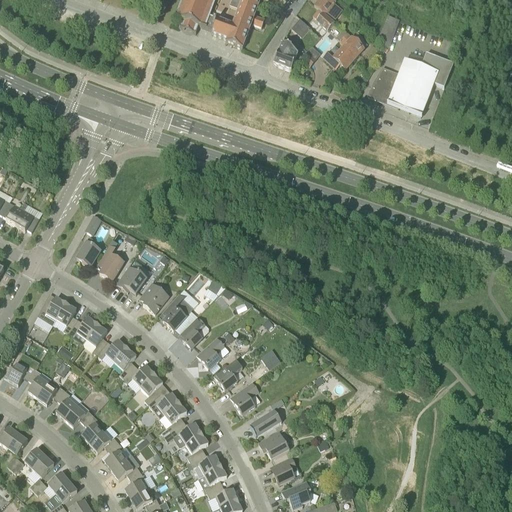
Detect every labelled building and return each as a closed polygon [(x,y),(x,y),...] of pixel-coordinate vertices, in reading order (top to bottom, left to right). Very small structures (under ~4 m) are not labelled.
[(219,0),(182,0),(176,19),(174,18),(173,19),(181,22),(178,30),(182,32),(184,31),(187,25),(193,27),(191,34),(192,35),(196,37),(199,29),(212,34),(217,22),(212,20),(219,0)] [(242,0),(232,27),(217,22),(212,34),(211,37),(232,44),(231,48),(242,52),(251,27),(261,31),(265,22),(255,18),(261,0),(242,0)] [(322,16),(324,18),(334,5),(335,4),(330,0),(320,0),(314,8),(323,15),(322,16)] [(332,24),(342,12),(334,5),(324,18),(332,24)] [(324,18),(322,16),(316,23),(327,32),(333,25),(332,24),(324,18)] [(389,51),(399,23),(387,19),(378,41),(389,51)] [(309,30),(300,22),(291,31),(301,40),(309,30)] [(336,41),(340,44),(347,37),(343,34),(336,41)] [(347,37),(340,44),(339,45),(344,49),(356,61),(364,52),(347,37)] [(291,74),(301,63),(308,54),(296,44),(290,50),(281,47),(274,65),(276,68),(291,74)] [(356,61),(344,49),(334,60),(328,54),(323,60),(336,72),(340,68),(345,73),(356,61)] [(312,50),(308,54),(301,63),(309,70),(320,57),(312,50)] [(444,90),(453,67),(426,56),(421,69),(404,63),(399,77),(382,71),(373,86),(368,99),(396,110),(421,120),(434,87),(444,90)] [(0,200),(0,217),(2,219),(10,206),(0,200)] [(10,206),(2,219),(7,222),(6,224),(15,230),(24,214),(27,208),(24,206),(20,212),(10,206)] [(24,214),(15,230),(25,235),(26,233),(31,235),(39,222),(24,214)] [(94,221),(85,236),(92,240),(101,225),(94,221)] [(127,240),(125,244),(133,249),(136,244),(128,239),(127,240)] [(90,271),(100,254),(93,250),(95,246),(89,242),(76,262),(90,271)] [(112,284),(124,266),(111,258),(115,252),(109,249),(100,262),(106,266),(99,277),(112,284)] [(116,288),(123,292),(128,296),(129,293),(136,298),(147,282),(139,276),(140,275),(139,274),(138,275),(129,269),(116,288)] [(151,286),(142,299),(147,303),(143,308),(155,317),(167,302),(162,298),(163,296),(151,286)] [(221,290),(212,286),(207,294),(216,299),(221,290)] [(160,319),(165,323),(163,325),(173,335),(186,320),(185,320),(198,306),(183,292),(160,319)] [(53,328),(56,323),(66,307),(56,301),(49,311),(44,308),(38,319),(53,328)] [(244,305),(235,309),(238,316),(247,312),(244,305)] [(76,313),(66,307),(56,323),(66,329),(63,335),(68,338),(75,327),(70,324),(76,313)] [(197,320),(178,340),(191,353),(202,341),(197,336),(205,328),(197,320)] [(86,343),(97,328),(88,321),(81,331),(75,327),(68,338),(73,341),(77,336),(86,343)] [(267,322),(262,326),(268,332),(273,327),(267,322)] [(97,359),(105,349),(100,345),(107,335),(97,328),(86,343),(96,350),(92,355),(97,359)] [(229,345),(234,341),(229,335),(224,339),(229,345)] [(224,349),(217,341),(196,359),(208,373),(220,362),(216,357),(224,349)] [(114,366),(127,352),(118,344),(110,353),(105,349),(97,359),(101,363),(105,358),(114,366)] [(124,382),(133,373),(128,369),(136,360),(127,352),(114,366),(123,374),(119,378),(124,382)] [(68,353),(63,360),(69,364),(74,357),(68,353)] [(280,365),(276,359),(267,366),(265,367),(269,373),(280,365)] [(242,371),(235,362),(213,380),(225,394),(237,384),(233,379),(242,371)] [(23,380),(28,384),(35,373),(29,369),(27,373),(16,367),(8,383),(18,389),(23,380)] [(140,391),(154,378),(146,369),(137,378),(133,373),(124,382),(128,387),(132,383),(140,391)] [(35,373),(28,384),(33,387),(28,395),(37,402),(48,387),(38,380),(41,376),(35,373)] [(162,387),(154,378),(140,391),(149,400),(144,404),(148,408),(158,400),(154,395),(162,387)] [(320,378),(314,383),(317,388),(324,383),(320,378)] [(259,394),(252,385),(229,401),(242,419),(255,409),(249,401),(259,394)] [(48,387),(37,402),(47,409),(52,401),(57,404),(65,394),(60,390),(57,394),(48,387)] [(65,394),(57,404),(62,408),(56,416),(64,423),(76,410),(68,402),(71,399),(65,394)] [(113,402),(117,398),(113,394),(109,398),(113,402)] [(160,422),(164,418),(179,407),(171,397),(162,405),(158,400),(148,408),(160,422)] [(186,416),(179,407),(164,418),(172,428),(161,436),(165,440),(181,429),(177,423),(186,416)] [(250,427),(251,428),(248,430),(256,441),(281,425),(280,425),(274,415),(274,414),(270,407),(254,417),(257,422),(253,425),(250,427)] [(76,410),(64,423),(73,431),(80,424),(84,428),(93,419),(88,414),(85,417),(76,410)] [(136,418),(131,413),(127,417),(131,422),(136,418)] [(93,419),(84,428),(88,432),(81,439),(89,448),(102,435),(95,427),(98,424),(93,419)] [(181,451),(185,448),(201,437),(195,427),(185,434),(181,429),(165,440),(168,445),(174,441),(181,451)] [(0,441),(0,446),(7,452),(18,437),(9,430),(0,441)] [(102,435),(89,448),(97,456),(104,450),(108,454),(118,446),(114,441),(110,444),(102,435)] [(258,446),(262,455),(264,457),(267,455),(271,463),(288,454),(278,435),(258,446)] [(18,437),(7,452),(17,459),(28,444),(18,437)] [(208,447),(201,437),(185,448),(192,457),(187,461),(190,466),(201,459),(198,454),(208,447)] [(118,446),(108,454),(112,459),(104,465),(111,474),(126,464),(119,454),(123,451),(118,446)] [(24,465),(33,473),(45,460),(37,452),(24,465)] [(201,459),(190,466),(193,471),(198,468),(204,479),(221,470),(215,459),(204,465),(201,459)] [(6,470),(11,473),(19,463),(15,460),(6,470)] [(45,460),(33,473),(41,481),(54,468),(45,460)] [(295,471),(290,461),(270,470),(279,488),(291,483),(291,485),(301,480),(297,470),(295,471)] [(19,463),(11,473),(15,477),(24,467),(19,463)] [(126,464),(111,474),(118,484),(126,478),(130,483),(140,476),(137,470),(133,473),(126,464)] [(221,470),(204,479),(198,482),(206,497),(207,497),(219,492),(216,486),(226,480),(221,470)] [(48,488),(55,497),(69,485),(62,476),(48,488)] [(140,476),(130,483),(133,488),(125,493),(131,503),(146,494),(140,484),(144,482),(140,476)] [(30,491),(34,495),(43,486),(39,482),(30,491)] [(69,485),(55,497),(63,506),(77,494),(69,485)] [(302,508),(310,505),(307,497),(310,495),(306,485),(281,495),(285,505),(289,504),(291,511),(297,511),(302,510),(302,508)] [(43,486),(34,495),(38,499),(47,490),(43,486)] [(219,492),(207,497),(210,503),(215,500),(220,511),(237,504),(232,493),(221,497),(219,492)] [(146,494),(131,503),(135,511),(138,511),(145,508),(146,511),(151,511),(159,508),(156,502),(152,504),(146,494)]
